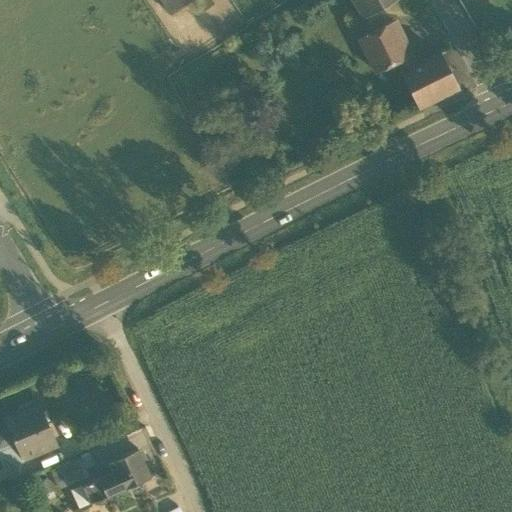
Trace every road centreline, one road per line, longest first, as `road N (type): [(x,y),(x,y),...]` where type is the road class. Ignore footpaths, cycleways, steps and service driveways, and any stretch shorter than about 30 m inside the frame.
road 1 (secondary): [(501,106),(101,305)]
road 2 (residential): [(101,305),(196,511)]
road 3 (residential): [(440,0),(501,106)]
